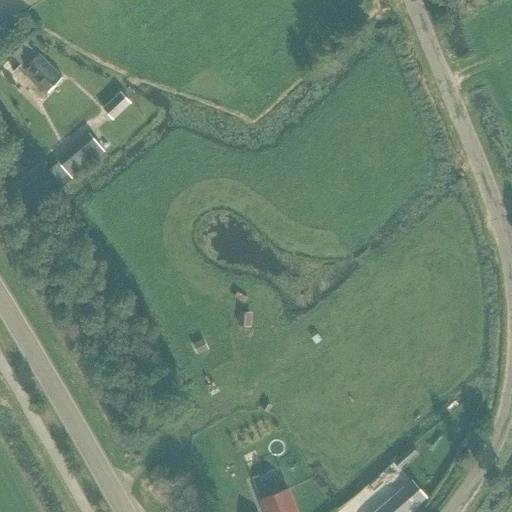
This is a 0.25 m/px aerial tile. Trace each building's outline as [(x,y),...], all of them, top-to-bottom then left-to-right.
[(13,72),(41,99),(48,92),(49,92),(63,77),(25,41),(13,55),(21,63),(13,72)] [(129,101),(121,93),(107,107),(116,115),(129,101)] [(72,178),(97,157),(84,142),(59,162),(72,178)] [(297,511),(295,505),(288,487),(260,498),(265,511),(297,511)] [(410,511),(417,506),(402,488),(391,498),(403,511),(410,511)] [(403,511),(391,498),(375,511),(403,511)]
